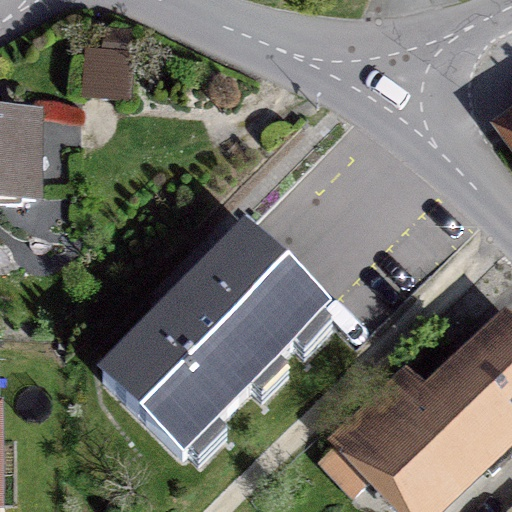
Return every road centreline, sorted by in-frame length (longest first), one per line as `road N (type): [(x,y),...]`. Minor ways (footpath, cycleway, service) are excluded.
road 1 (tertiary): [(157,0),(380,95)]
road 2 (tertiary): [(380,95),(511,224)]
road 3 (residential): [(380,95),(511,7)]
